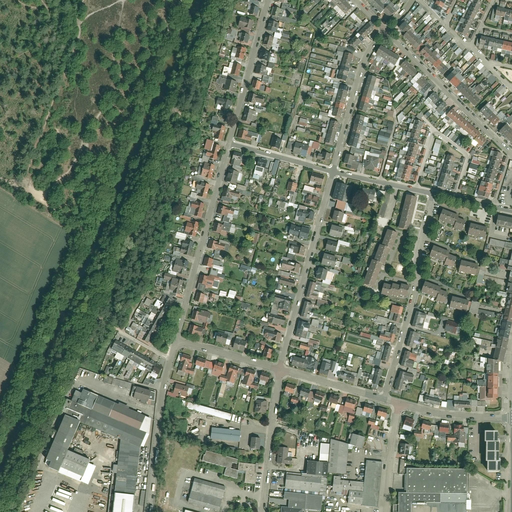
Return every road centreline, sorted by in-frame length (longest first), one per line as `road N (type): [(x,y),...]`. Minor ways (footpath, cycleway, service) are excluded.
road 1 (residential): [(433,192),(384,399)]
road 2 (residential): [(334,171),(279,369)]
road 3 (residential): [(176,341),(228,143)]
road 4 (residential): [(511,153),(385,30)]
road 5 (residential): [(149,511),(162,390),(176,341)]
road 6 (residential): [(385,30),(364,60),(334,171)]
road 7 (residential): [(228,143),(269,0)]
road 8 (residential): [(279,369),(261,511)]
road 9 (residential): [(452,197),(464,154),(437,135),(429,139),(416,189)]
